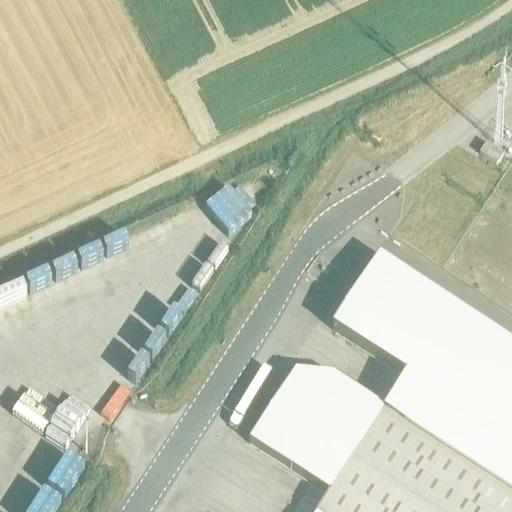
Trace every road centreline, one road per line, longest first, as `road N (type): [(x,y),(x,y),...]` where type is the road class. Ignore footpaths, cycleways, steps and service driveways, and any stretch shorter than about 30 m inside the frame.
road 1 (unclassified): [(141,511),(372,166),(511,76)]
road 2 (unclassified): [(501,0),(459,31),(252,134),(0,249)]
